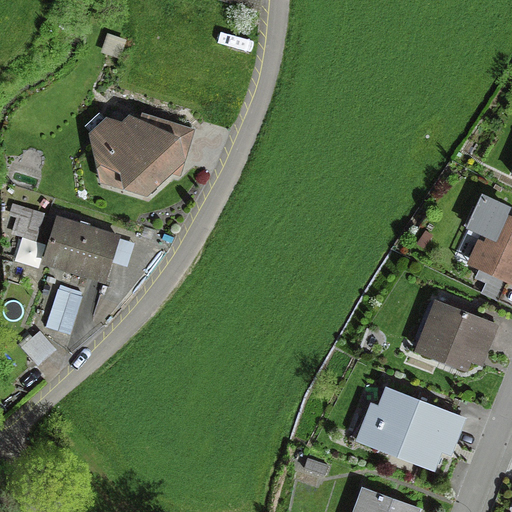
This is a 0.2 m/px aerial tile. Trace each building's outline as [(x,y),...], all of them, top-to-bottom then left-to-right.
[(117,57),(121,42),(107,38),(102,52),(117,57)] [(143,194),(167,171),(178,162),(187,132),(143,119),(137,123),(127,120),(120,127),(104,122),(90,135),(94,156),(104,160),(106,168),(119,172),(122,187),(143,194)] [(10,233),(32,239),(39,215),(18,209),(10,233)] [(511,220),(496,213),(471,266),(509,283),(511,276),(511,220)] [(90,271),(104,275),(115,239),(54,220),(41,262),(64,269),(66,263),(90,271)] [(472,339),(483,343),(490,324),(441,305),(421,354),(460,369),(472,339)] [(430,469),(438,451),(451,416),(389,391),(368,445),(430,469)] [(415,511),(416,510),(361,490),(353,511),(415,511)]
